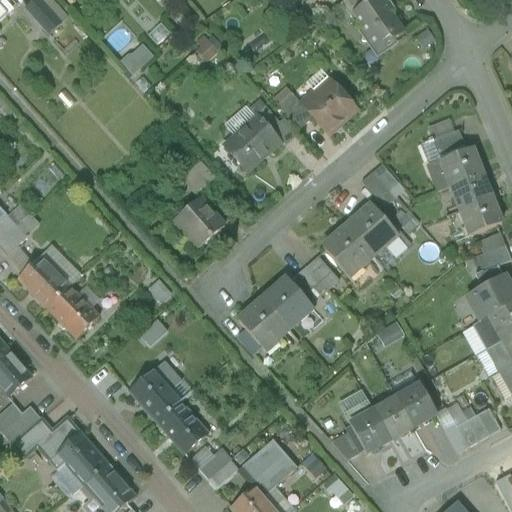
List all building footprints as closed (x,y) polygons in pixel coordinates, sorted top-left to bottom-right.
[(61,24),(39,0),(35,0),(26,9),(49,35),(61,24)] [(379,0),(351,0),(341,7),(352,23),(354,21),(351,17),(363,8),(364,9),(377,0),(378,0),(379,1),(380,0),(379,0)] [(378,0),(377,0),(364,9),(363,8),(351,17),(354,21),(363,33),(361,44),(377,47),(381,53),(406,36),(391,14),(389,16),(379,1),(378,0)] [(144,45),(121,62),(132,76),(155,59),(144,45)] [(332,87),(321,97),(317,93),(301,107),(300,108),(312,122),(328,140),(357,114),(345,101),(346,96),(340,90),(335,90),(332,87)] [(292,97),(278,110),(299,134),(312,122),(300,108),(301,107),(292,97)] [(281,122),(262,101),(249,112),(256,120),(257,119),(269,132),(281,122)] [(256,120),(225,147),(249,174),(281,146),(269,132),(257,119),(256,120)] [(458,134),(432,144),(440,165),(466,155),(458,134)] [(432,144),(421,149),(429,169),(440,165),(432,144)] [(466,155),(440,165),(450,190),(481,178),(472,153),(466,155)] [(208,186),(190,165),(177,176),(195,197),(208,186)] [(440,165),(429,169),(439,195),(450,190),(440,165)] [(398,186),(382,168),(373,176),(389,194),(398,186)] [(389,194),(373,176),(361,186),(384,212),(395,202),(389,194)] [(481,178),(450,190),(459,214),(491,202),(481,178)] [(201,202),(176,224),(202,253),(227,230),(201,202)] [(491,202),(459,214),(469,239),(501,227),(491,202)] [(371,210),(347,231),(372,260),(385,249),(383,248),(395,237),(371,210)] [(6,219),(0,224),(0,243),(16,229),(6,219)] [(16,229),(0,243),(0,254),(4,259),(25,240),(16,229)] [(372,260),(347,231),(322,252),(347,280),(359,269),(360,271),(372,260)] [(500,237),(478,245),(483,257),(476,260),(477,260),(504,249),(500,237)] [(504,249),(477,260),(482,275),(497,269),(510,264),(504,249)] [(339,284),(318,260),(307,270),(327,294),(339,284)] [(67,290),(40,261),(17,282),(44,311),(67,290)] [(497,269),(482,275),(474,278),(482,292),(466,301),(479,325),(480,326),(488,321),(511,307),(511,293),(504,280),(505,280),(504,279),(503,280),(497,269)] [(327,294),(307,270),(296,280),(316,303),(327,294)] [(159,282),(150,291),(162,304),(171,295),(159,282)] [(311,311),(286,283),(262,304),(288,333),(300,323),(299,321),(311,311)] [(96,320),(67,290),(44,311),(73,342),(96,320)] [(288,333),(262,304),(238,325),(245,334),(261,352),(262,353),(274,343),(275,344),(288,333)] [(511,307),(488,321),(501,344),(511,337),(511,307)] [(488,321),(480,326),(479,325),(476,327),(489,351),(501,344),(488,321)] [(150,349),(169,333),(159,322),(141,337),(150,349)] [(398,324),(379,333),(385,346),(404,337),(398,324)] [(261,352),(245,334),(236,341),(252,359),(261,352)] [(511,337),(501,344),(511,362),(511,337)] [(511,368),(511,362),(501,344),(489,351),(502,374),(504,373),(511,368)] [(181,345),(165,358),(173,368),(189,355),(181,345)] [(4,349),(0,352),(0,393),(7,402),(31,381),(4,349)] [(180,407),(153,375),(129,396),(156,427),(180,407)] [(419,388),(396,402),(412,431),(436,418),(419,388)] [(412,431),(396,402),(373,414),(389,444),(412,431)] [(367,404),(343,417),(350,429),(350,427),(373,414),(367,404)] [(13,407),(0,418),(0,435),(0,436),(22,418),(22,417),(13,407)] [(206,438),(180,407),(156,427),(182,459),(206,438)] [(22,418),(0,436),(11,448),(12,448),(40,423),(30,411),(22,417),(22,418)] [(488,412),(477,418),(489,439),(500,433),(488,412)] [(373,414),(350,427),(350,429),(366,457),(389,444),(373,414)] [(489,439),(477,418),(467,424),(478,445),(489,439)] [(40,423),(12,448),(24,462),(37,451),(35,450),(51,436),(40,423)] [(108,469),(80,438),(67,423),(51,436),(35,450),(37,451),(57,475),(65,468),(84,490),(108,469)] [(478,445),(467,424),(456,430),(468,451),(478,445)] [(456,430),(454,427),(443,433),(457,457),(468,451),(456,430)] [(348,436),(331,446),(347,464),(360,457),(348,436)] [(273,445),(243,471),(257,486),(254,489),(263,500),(274,490),(296,471),(273,445)] [(221,452),(197,473),(207,484),(229,465),(230,463),(221,452)] [(229,465),(207,484),(215,494),(237,475),(229,465)] [(122,511),(135,501),(108,469),(84,490),(102,511),(122,511)] [(263,500),(254,489),(229,511),(230,511),(291,511),(292,511),(292,510),(274,490),(263,500)] [(13,511),(0,494),(0,511),(13,511)]
